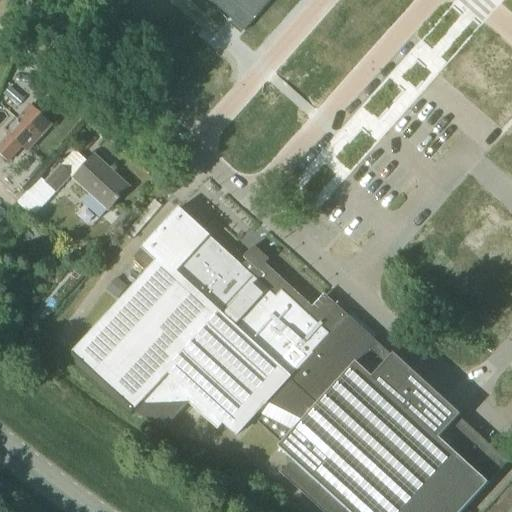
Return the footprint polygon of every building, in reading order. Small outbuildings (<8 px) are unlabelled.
[(207,0),(244,32),(272,0),(207,0)] [(17,108),(24,101),(10,88),(3,96),(17,108)] [(51,127),(30,107),(17,122),(15,120),(4,132),(9,136),(0,145),(0,157),(7,164),(22,148),(27,153),(51,127)] [(80,152),(67,162),(74,171),(87,160),(80,152)] [(108,212),(129,189),(94,157),(73,180),(89,194),(81,203),(98,219),(105,209),(108,212)] [(56,194),(72,175),(62,165),(46,182),(41,178),(17,204),(34,219),(55,194),(56,194)] [(242,268),(210,239),(178,210),(141,251),(155,264),(69,359),(132,416),(142,405),(145,407),(188,405),(217,432),(224,425),(237,437),(253,420),(281,446),(278,449),(292,462),(281,475),(321,511),(463,511),(508,463),(373,341),(377,337),(352,315),(349,319),(323,295),(312,308),(265,264),(269,260),(254,247),(243,259),(247,261),(242,268)] [(126,288),(116,280),(107,292),(117,300),(126,288)] [(511,511),(511,496),(496,511),(511,511)]
